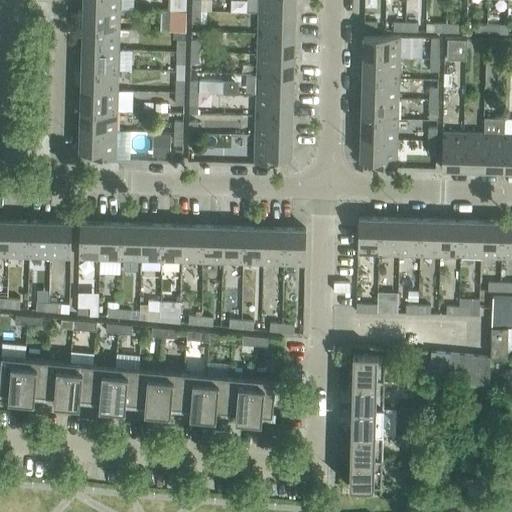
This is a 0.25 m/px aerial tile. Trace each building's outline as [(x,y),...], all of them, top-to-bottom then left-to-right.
[(170,0),(171,9),(186,9),(186,0),(170,0)] [(192,0),(192,9),(200,10),(200,0),(192,0)] [(258,0),(258,11),(295,12),(295,0),(258,0)] [(83,6),(83,27),(119,28),(120,7),(83,6)] [(171,9),(170,29),(174,30),(185,30),(186,9),(171,9)] [(200,10),(192,9),(192,22),(200,22),(200,10)] [(294,33),(295,12),(258,11),(258,32),(294,33)] [(364,20),(364,28),(377,28),(377,20),(364,20)] [(394,21),(393,29),(405,29),(405,21),(394,21)] [(405,29),(419,30),(419,21),(405,21),(405,29)] [(434,30),(446,30),(446,22),(434,22),(434,30)] [(459,22),(446,22),(446,30),(459,31),(459,22)] [(475,31),(487,32),(487,24),(475,23),(475,31)] [(487,24),(487,32),(507,32),(508,24),(487,24)] [(119,28),(83,27),(82,47),(118,48),(119,28)] [(258,32),(257,53),(294,54),(294,33),(258,32)] [(364,34),(363,55),(399,56),(400,35),(364,34)] [(466,46),(486,47),(487,38),(467,37),(467,39),(466,39),(466,46)] [(176,38),(176,50),(185,50),(185,38),(176,38)] [(200,39),(191,38),(191,50),(200,50),(200,39)] [(466,46),(466,39),(448,38),(447,57),(465,58),(466,46)] [(500,47),(500,38),(487,38),(486,47),(500,47)] [(430,46),(430,57),(438,57),(439,47),(430,46)] [(118,68),(118,48),(82,47),(81,67),(118,68)] [(175,62),(184,63),(185,50),(176,50),(175,62)] [(200,50),(191,50),(190,64),(199,64),(200,50)] [(293,74),(294,54),(257,53),(257,73),(293,74)] [(363,55),(362,75),(399,77),(399,56),(363,55)] [(429,71),(438,71),(438,57),(430,57),(429,71)] [(486,59),(485,87),(495,87),(496,60),(486,59)] [(81,67),(81,88),(117,89),(118,68),(81,67)] [(257,73),(256,93),(293,94),(293,74),(257,73)] [(362,75),(362,96),(398,97),(399,77),(362,75)] [(175,78),(175,90),(184,91),(184,79),(175,78)] [(200,78),(200,91),(221,92),(221,79),(200,78)] [(190,79),(190,91),(198,91),(198,79),(190,79)] [(429,86),(429,98),(437,98),(437,87),(429,86)] [(117,109),(117,89),(81,88),(80,108),(117,109)] [(174,104),(183,104),(184,91),(175,90),(174,104)] [(190,91),(189,105),(198,105),(198,91),(190,91)] [(256,93),(256,114),(292,115),(293,94),(256,93)] [(362,96),(361,117),(397,118),(398,97),(362,96)] [(437,111),(437,98),(429,98),(428,111),(437,111)] [(80,108),(80,128),(116,130),(117,109),(80,108)] [(291,135),(292,115),(255,114),(255,134),(291,135)] [(361,117),(361,138),(397,139),(397,118),(361,117)] [(484,132),(483,168),(503,169),(505,132),(505,118),(484,118),(484,132)] [(174,119),(174,131),(182,131),(183,119),(174,119)] [(198,120),(189,120),(188,132),(197,132),(198,120)] [(436,140),(436,127),(428,127),(428,140),(436,140)] [(115,158),(116,130),(80,128),(79,150),(89,150),(89,157),(115,158)] [(173,144),(182,145),(182,131),(174,131),(173,144)] [(441,167),(462,168),(463,131),(442,131),(441,167)] [(462,168),(483,168),(484,132),(463,131),(462,168)] [(158,132),(157,156),(170,157),(171,133),(158,132)] [(197,145),(197,132),(188,132),(188,145),(197,145)] [(503,169),(511,169),(511,132),(505,132),(503,169)] [(291,135),(255,134),(254,162),(280,162),(280,156),(291,156),(291,135)] [(396,166),(397,139),(361,138),(360,158),(370,159),(370,165),(396,166)] [(427,151),(436,151),(436,140),(428,140),(427,151)] [(182,160),(182,149),(171,148),(171,159),(182,160)] [(378,253),(379,217),(358,216),(357,252),(378,253)] [(399,217),(379,217),(378,253),(398,254),(399,217)] [(419,254),(420,218),(399,217),(398,254),(419,254)] [(10,219),(0,218),(0,254),(9,255),(10,219)] [(441,218),(420,218),(419,254),(440,255),(441,218)] [(460,255),(461,219),(441,218),(440,255),(460,255)] [(31,219),(10,219),(9,255),(30,256),(31,219)] [(51,220),(31,219),(30,256),(50,256),(51,220)] [(482,220),(461,219),(460,255),(481,256),(482,220)] [(72,221),(51,220),(50,256),(70,257),(72,221)] [(501,256),(503,220),(482,220),(481,256),(501,256)] [(511,220),(503,220),(501,256),(511,256),(511,220)] [(99,258),(100,221),(80,221),(78,258),(99,258)] [(99,258),(99,271),(119,272),(120,259),(121,222),(100,221),(99,258)] [(140,259),(141,223),(121,222),(120,259),(140,259)] [(162,223),(141,223),(140,259),(161,260),(162,223)] [(181,260),(182,224),(162,223),(161,260),(181,260)] [(203,224),(182,224),(181,260),(202,261),(203,224)] [(222,262),(223,225),(203,224),(202,261),(222,262)] [(244,226),(223,225),(222,262),(243,262),(244,226)] [(263,263),(265,226),(244,226),(243,262),(263,263)] [(285,227),(265,226),(263,263),(284,263),(285,227)] [(284,263),(305,264),(306,227),(285,227),(284,263)] [(488,290),(493,290),(501,290),(501,281),(488,281),(488,289),(488,290)] [(511,281),(501,281),(501,290),(511,290),(511,281)] [(408,290),(407,299),(418,299),(418,290),(408,290)] [(510,296),(492,295),(491,325),(490,355),(511,355),(511,311),(510,312),(510,296)] [(479,314),(480,297),(459,296),(459,305),(459,313),(479,314)] [(20,299),(8,298),(7,306),(19,307),(20,299)] [(35,308),(48,309),(48,301),(36,300),(35,308)] [(160,311),(159,319),(180,321),(180,301),(161,300),(160,311)] [(48,301),(48,309),(60,311),(61,302),(48,301)] [(356,302),(356,310),(377,311),(377,303),(356,302)] [(377,311),(389,311),(389,303),(377,303),(377,311)] [(405,312),(418,312),(418,304),(406,303),(405,312)] [(78,304),(77,312),(90,313),(91,305),(78,304)] [(418,304),(418,312),(430,312),(430,304),(418,304)] [(459,313),(459,305),(446,305),(446,313),(459,313)] [(106,315),(119,316),(119,308),(107,306),(106,315)] [(119,308),(119,316),(131,317),(132,309),(119,308)] [(147,318),(159,319),(160,311),(148,310),(147,318)] [(15,322),(27,323),(28,314),(16,313),(15,322)] [(41,315),(28,314),(27,323),(31,323),(40,324),(41,315)] [(188,322),(200,323),(201,315),(189,314),(188,322)] [(201,315),(200,323),(212,324),(213,316),(201,315)] [(60,326),(73,327),(74,318),(61,317),(60,326)] [(229,325),(241,327),(242,318),(229,317),(229,325)] [(74,318),(73,327),(96,329),(97,320),(74,318)] [(242,318),(241,327),(253,328),(254,319),(242,318)] [(106,330),(118,331),(119,322),(106,321),(106,330)] [(269,329),(281,330),(282,322),(270,321),(269,329)] [(132,323),(119,322),(118,331),(131,332),(132,323)] [(294,323),(282,322),(281,330),(294,331),(294,323)] [(151,334),(164,335),(165,326),(152,325),(151,334)] [(177,327),(165,326),(164,335),(176,336),(177,327)] [(187,328),(187,337),(209,339),(210,330),(187,328)] [(223,331),(210,330),(209,339),(222,340),(223,331)] [(242,342),(255,343),(255,334),(243,333),(242,342)] [(268,336),(255,334),(255,343),(267,344),(268,336)] [(430,380),(445,381),(448,351),(431,349),(430,380)] [(462,352),(448,351),(445,381),(459,382),(462,352)] [(352,379),(384,380),(385,352),(383,352),(353,352),(352,379)] [(459,382),(473,384),(476,354),(462,352),(459,382)] [(0,367),(0,391),(8,393),(8,397),(21,398),(21,394),(25,356),(1,354),(1,355),(0,367)] [(490,355),(476,354),(473,384),(489,385),(490,355)] [(34,395),(44,396),(47,358),(31,356),(25,356),(21,394),(21,398),(34,399),(34,395)] [(70,360),(47,358),(44,396),(54,397),(53,401),(66,402),(67,398),(70,360)] [(80,399),(89,400),(93,362),(70,360),(67,398),(66,402),(79,404),(80,399)] [(116,364),(93,362),(89,400),(99,401),(99,405),(112,406),(112,402),(116,364)] [(125,403),(135,404),(138,366),(116,364),(112,402),(112,406),(125,408),(125,403)] [(161,368),(138,366),(135,404),(145,405),(144,409),(157,410),(158,406),(161,368)] [(171,407),(180,408),(184,370),(161,368),(158,406),(157,410),(170,412),(171,407)] [(407,380),(416,381),(416,368),(407,368),(407,380)] [(206,372),(184,370),(180,408),(190,409),(189,413),(203,414),(203,410),(206,372)] [(216,411),(226,412),(229,374),(206,372),(203,410),(203,414),(216,416),(216,411)] [(235,417),(248,418),(248,414),(252,376),(229,374),(226,412),(235,413),(235,417)] [(248,414),(248,418),(261,420),(261,415),(272,416),(275,380),(275,378),(252,376),(248,414)] [(352,379),(351,405),(383,406),(384,380),(352,379)] [(407,393),(416,393),(416,381),(407,380),(407,393)] [(351,405),(350,431),(382,432),(397,433),(398,406),(383,406),(351,405)] [(406,420),(406,433),(415,433),(415,421),(406,420)] [(350,431),(350,458),(382,459),(382,432),(350,431)] [(405,446),(414,446),(415,433),(406,433),(405,446)] [(382,459),(350,458),(349,485),(381,486),(382,459)] [(413,473),(414,460),(405,459),(405,472),(413,473)] [(478,484),(467,485),(468,494),(488,492),(487,483),(478,484)] [(492,511),(488,495),(462,498),(465,511),(492,511)]
